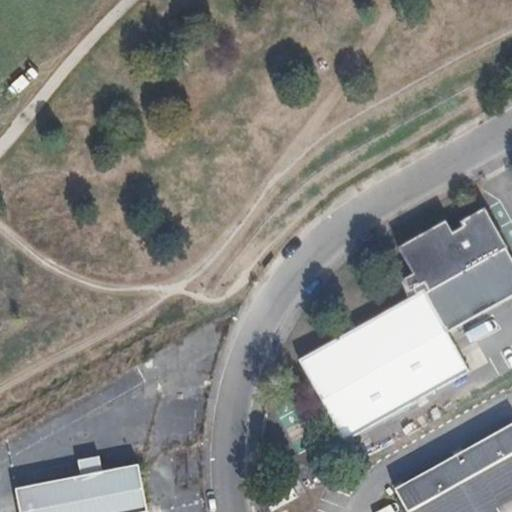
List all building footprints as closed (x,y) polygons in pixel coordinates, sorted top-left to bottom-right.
[(336,341),(301,360),(346,442),(458,380),(470,373),(447,332),(511,297),(511,294),(511,257),(508,248),(487,209),(463,222),(465,226),(454,232),(448,221),(399,248),(413,274),(405,278),(411,290),(415,288),(418,295),(336,341)] [(183,367),(216,357),(207,326),(173,337),(183,367)] [(173,362),(137,366),(140,395),(177,391),(173,362)] [(511,511),(511,427),(392,495),(401,511),(511,511)] [(78,478),(15,490),(19,511),(147,511),(138,467),(101,474),(97,458),(75,462),(78,478)]
